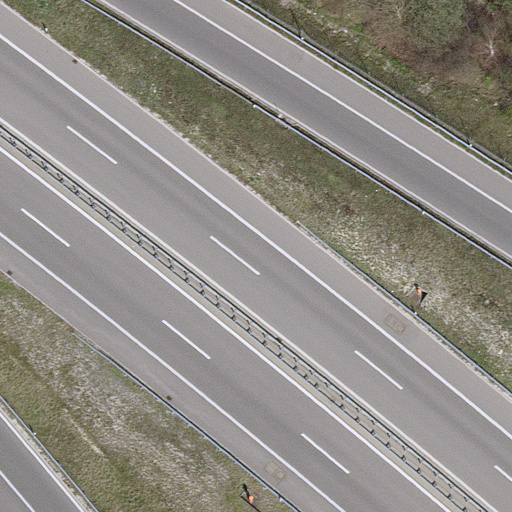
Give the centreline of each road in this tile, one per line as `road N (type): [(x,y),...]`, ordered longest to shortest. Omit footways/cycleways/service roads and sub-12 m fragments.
road 1 (motorway): [(511,480),(0,76)]
road 2 (motorway): [(0,193),(396,511)]
road 3 (motorway): [(511,231),(145,0)]
